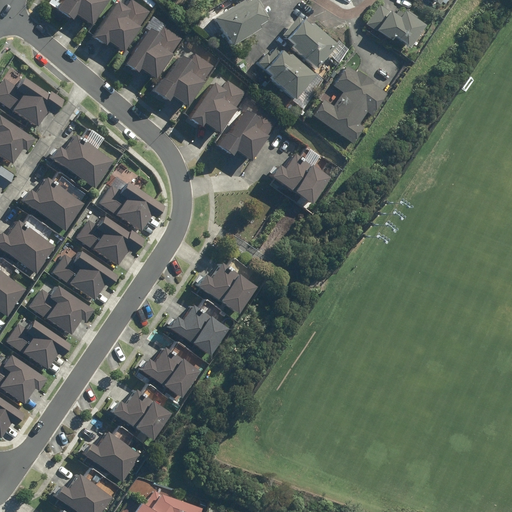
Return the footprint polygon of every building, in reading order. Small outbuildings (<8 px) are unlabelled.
[(58,0),(54,7),(83,26),(99,0),(58,0)] [(114,0),(88,41),(117,60),(144,18),(115,0),(114,0)] [(253,0),(250,0),(209,23),(222,46),(266,21),(253,0)] [(383,0),(379,0),(364,24),(406,52),(423,26),(383,0)] [(297,16),(274,40),(308,71),(330,47),(297,16)] [(118,67),(147,86),(174,44),(144,25),(118,67)] [(273,49),(254,72),(287,99),(306,75),(273,49)] [(151,94),(180,112),(207,71),(178,52),(151,94)] [(15,67),(0,90),(0,97),(41,124),(59,96),(15,67)] [(350,145),(380,95),(339,71),(309,121),(350,145)] [(183,118),(212,136),(239,95),(210,76),(183,118)] [(214,147),(243,166),(270,124),(241,106),(214,147)] [(0,113),(0,153),(12,161),(30,132),(0,113)] [(73,129),(54,157),(98,185),(116,157),(73,129)] [(284,155),(267,180),(304,205),(321,180),(284,155)] [(0,166),(0,185),(9,172),(0,166)] [(39,171),(21,199),(65,228),(83,199),(39,171)] [(123,176),(104,204),(148,233),(165,206),(123,176)] [(97,210),(79,238),(123,266),(141,238),(97,210)] [(13,214),(0,234),(0,245),(39,270),(57,242),(13,214)] [(74,245),(56,273),(100,301),(118,273),(74,245)] [(219,259),(201,286),(238,311),(257,284),(219,259)] [(0,273),(0,313),(6,317),(24,289),(0,273)] [(50,278),(32,306),(76,334),(94,306),(50,278)] [(188,302),(169,329),(207,354),(225,327),(188,302)] [(25,311),(7,339),(51,368),(69,340),(25,311)] [(157,342),(138,369),(176,394),(194,367),(157,342)] [(1,347),(0,349),(0,386),(27,404),(45,376),(1,347)] [(130,387),(111,414),(149,440),(168,413),(130,387)] [(0,436),(1,438),(12,422),(16,425),(24,413),(0,397),(0,436)] [(101,428),(83,455),(121,481),(139,454),(101,428)] [(76,469),(57,496),(81,511),(101,511),(113,494),(76,469)] [(191,511),(193,510),(151,498),(140,511),(191,511)]
